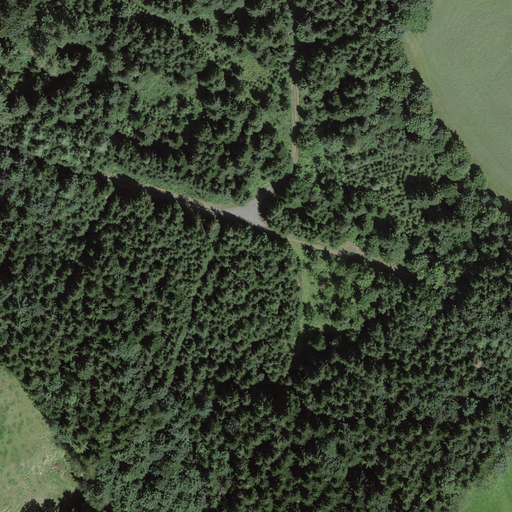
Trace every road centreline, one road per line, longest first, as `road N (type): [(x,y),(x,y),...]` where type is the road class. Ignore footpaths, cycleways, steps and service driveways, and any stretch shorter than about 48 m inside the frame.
road 1 (track): [(390,258),(328,247),(0,138)]
road 2 (track): [(291,0),(295,159),(247,216)]
